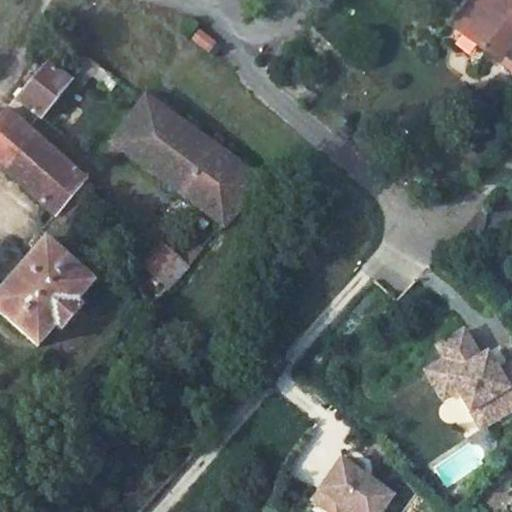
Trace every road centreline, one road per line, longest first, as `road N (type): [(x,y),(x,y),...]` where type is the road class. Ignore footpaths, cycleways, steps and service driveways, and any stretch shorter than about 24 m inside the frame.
road 1 (unknown): [(410,216),(386,257),(165,511)]
road 2 (residential): [(182,0),(217,11),(258,77),(424,229)]
road 3 (unknown): [(0,108),(90,0)]
